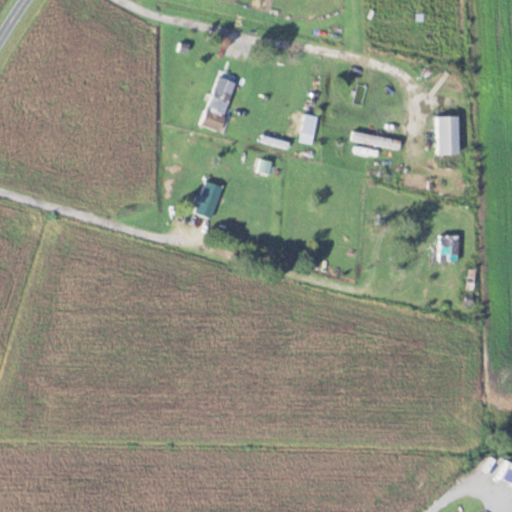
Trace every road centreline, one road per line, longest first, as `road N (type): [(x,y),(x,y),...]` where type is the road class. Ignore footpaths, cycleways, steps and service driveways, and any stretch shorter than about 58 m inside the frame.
road 1 (residential): [(0,187),(404,298)]
road 2 (residential): [(113,0),(170,25),(375,61),(408,74),(419,94),(414,150)]
